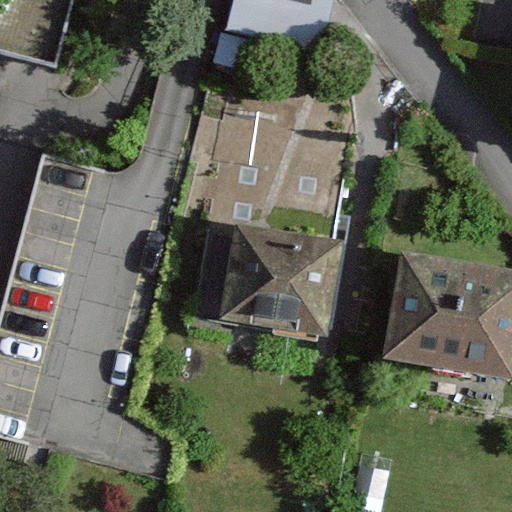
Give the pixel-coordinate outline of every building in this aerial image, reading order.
[(0,0),(0,47),(29,54),(80,67),(96,0),(0,0)] [(326,1),(323,0),(242,0),(233,36),(310,57),(326,1)] [(360,143),(235,126),(222,231),(244,234),(232,324),(334,337),(360,143)] [(0,356),(0,434),(35,442),(84,192),(34,182),(0,356)] [(511,275),(415,264),(403,359),(511,372),(511,275)]
